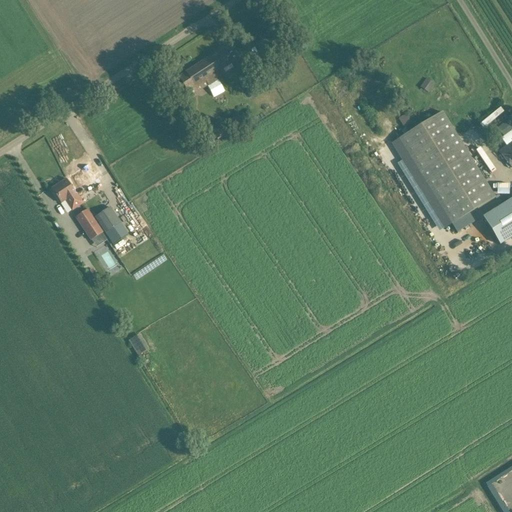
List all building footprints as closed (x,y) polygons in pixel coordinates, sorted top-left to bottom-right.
[(248,51),(252,58),(268,48),(270,50),(279,44),(272,33),(262,39),(264,41),(248,51)] [(232,63),(223,49),(209,58),(217,72),(223,69),(232,63)] [(209,58),(179,77),(191,96),(219,79),(220,80),(228,75),(223,69),(217,72),(209,58)] [(248,70),(249,69),(243,61),(234,68),(240,75),(244,72),(249,80),(253,77),(248,70)] [(428,77),(422,87),(431,93),(437,83),(428,77)] [(484,128),(508,113),(505,109),(481,124),(484,128)] [(398,139),(451,224),(494,198),(442,113),(398,139)] [(211,131),(216,139),(244,124),(239,115),(211,131)] [(511,142),(499,152),(511,168),(511,142)] [(67,179),(76,194),(83,189),(102,176),(93,162),(67,179)] [(67,179),(52,189),(62,203),(65,201),(72,211),(83,204),(76,194),(67,179)] [(511,198),(483,217),(500,243),(505,240),(511,235),(511,198)] [(110,208),(94,218),(105,235),(112,245),(128,235),(121,224),(110,208)] [(103,233),(88,210),(75,218),(90,241),(103,233)] [(89,271),(92,281),(98,279),(94,269),(89,271)] [(139,357),(150,350),(141,334),(130,340),(139,357)]
